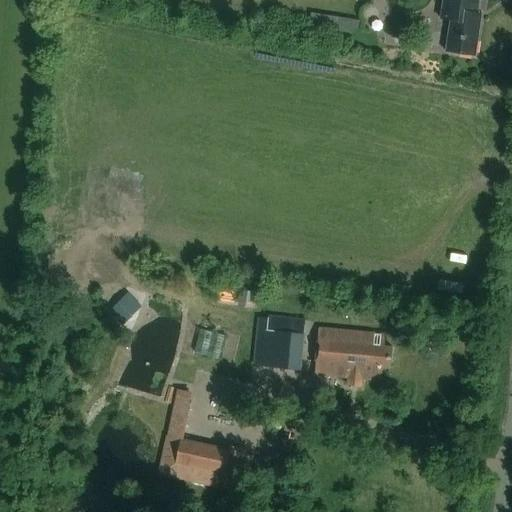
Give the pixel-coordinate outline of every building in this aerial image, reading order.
[(442,0),(439,20),(449,22),(444,53),(473,58),(480,15),(476,14),(478,0),(442,0)] [(358,31),(359,22),(310,14),(309,23),(358,31)] [(240,291),(237,307),(254,310),(256,294),(240,291)] [(303,323),(284,321),(266,320),(266,324),(259,324),(254,368),(298,373),(303,323)] [(223,357),(225,333),(200,330),(198,354),(223,357)] [(384,352),(385,340),(320,334),(316,377),(349,380),(348,388),(362,389),(362,381),(381,383),(382,372),(390,372),(392,353),(384,352)] [(181,441),(176,465),(226,476),(231,452),(181,441)]
